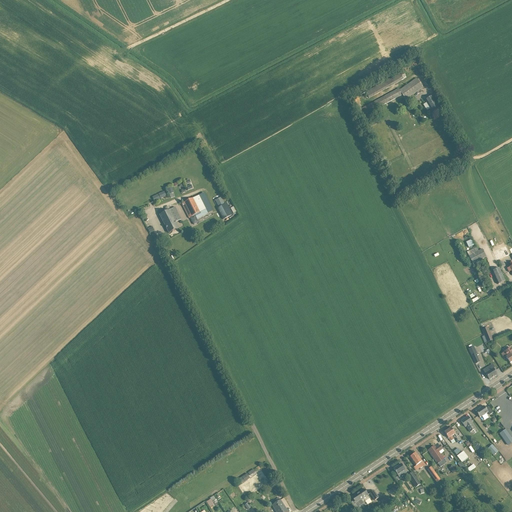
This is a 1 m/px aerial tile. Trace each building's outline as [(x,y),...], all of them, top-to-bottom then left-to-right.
[(398,89),(355,112),(358,118),(402,95),(405,100),(423,88),(416,79),(399,90),(398,89)] [(440,109),(432,96),(425,100),(433,113),(440,109)] [(189,218),(195,215),(197,219),(206,214),(205,210),(206,210),(199,195),(182,204),(189,218)] [(218,208),(224,219),(231,215),(225,204),(218,208)] [(175,207),(160,215),(169,233),(179,229),(176,222),(181,219),(175,207)] [(495,250),(499,259),(511,253),(508,244),(495,250)] [(486,257),(482,249),(478,251),(476,247),(466,252),(472,264),(486,257)] [(499,268),(492,271),(498,284),(505,281),(499,268)] [(482,330),(488,343),(494,341),(488,327),(482,330)] [(511,349),(511,348),(505,352),(501,354),(504,358),(506,357),(510,363),(511,361),(511,349)] [(483,370),(489,380),(497,375),(493,369),(495,367),(492,364),(483,370)] [(476,412),(477,414),(480,418),(488,412),(489,415),(493,412),(489,406),(486,408),(484,406),(476,412)] [(461,421),(463,423),(465,427),(466,426),(470,432),(472,431),(474,433),(476,431),(471,423),(472,423),(468,417),(461,421)] [(451,428),(444,432),(448,439),(449,438),(451,441),(454,439),(451,436),(455,434),(451,428)] [(509,434),(508,434),(502,438),(508,446),(511,443),(511,437),(509,434)] [(474,447),(479,453),(483,450),(478,444),(474,447)] [(492,444),(487,448),(492,454),(497,451),(492,444)] [(438,452),(443,449),(440,446),(436,448),(435,446),(428,451),(440,467),(446,463),(438,452)] [(454,451),(457,456),(462,463),(462,462),(464,465),(470,460),(468,458),(463,451),(461,453),(458,448),(454,451)] [(416,453),(410,457),(416,466),(417,465),(420,469),(425,466),(416,453)] [(466,469),(460,461),(457,464),(463,471),(466,469)] [(394,469),(395,471),(399,477),(401,476),(407,472),(401,464),(394,469)] [(438,482),(441,480),(431,467),(428,470),(438,482)] [(416,487),(420,485),(412,473),(408,475),(416,487)] [(367,495),(368,495),(364,489),(359,492),(362,497),(365,501),(369,498),(367,495)] [(370,493),(374,501),(375,500),(377,503),(380,501),(378,498),(379,498),(374,491),(370,493)] [(354,501),(358,507),(355,509),(357,511),(360,511),(362,511),(360,507),(364,504),(363,503),(365,501),(362,497),(359,492),(352,497),(354,501)] [(380,500),(384,506),(391,502),(387,496),(380,500)] [(288,511),(281,500),(272,506),(276,511),(288,511)]
